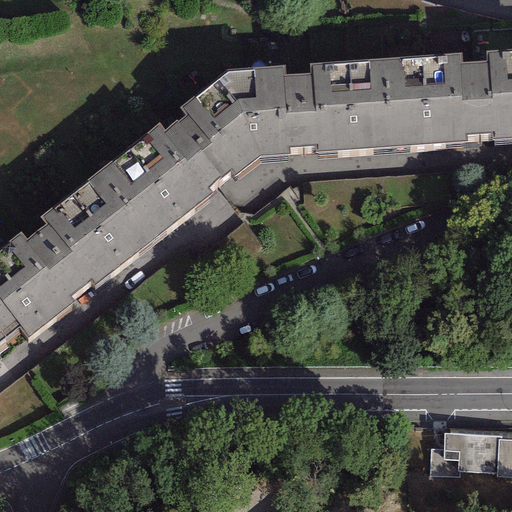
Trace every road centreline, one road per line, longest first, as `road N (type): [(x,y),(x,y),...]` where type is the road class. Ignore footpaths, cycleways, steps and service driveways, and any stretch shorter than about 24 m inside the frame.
road 1 (residential): [(511,199),(438,240),(147,361),(125,417)]
road 2 (unclassified): [(125,417),(210,399),(511,391)]
road 3 (primary): [(511,147),(470,97),(440,0)]
road 4 (unknown): [(351,276),(227,200)]
